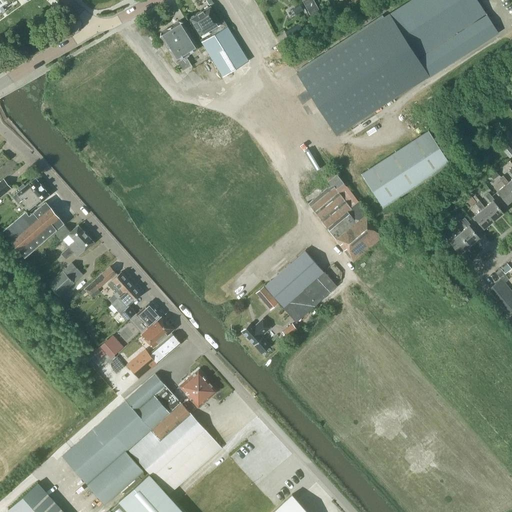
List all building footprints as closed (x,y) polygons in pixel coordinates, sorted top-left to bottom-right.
[(0,0),(0,11),(11,3),(13,2),(11,0),(0,0)] [(476,0),(410,0),(297,73),(336,135),(428,75),(429,76),(498,33),(476,0)] [(319,11),(313,0),(302,0),(310,16),(319,11)] [(303,11),(300,4),(291,9),(295,15),(303,11)] [(205,39),(227,26),(224,21),(220,23),(210,6),(190,19),(200,35),(202,34),(205,39)] [(310,16),(313,21),(322,17),(319,11),(310,16)] [(192,66),(186,56),(199,48),(183,22),(179,21),(161,32),(160,36),(176,62),(182,72),(192,66)] [(303,31),(299,23),(284,32),(288,39),(303,31)] [(227,26),(205,39),(201,42),(223,77),(248,61),(227,26)] [(450,163),(428,130),(361,173),(383,207),(450,163)] [(294,139),(313,164),(319,160),(322,164),(328,159),(323,152),(328,148),(319,137),(313,141),(305,131),(294,139)] [(511,155),(511,149),(506,142),(500,147),(509,158),(511,155)] [(356,222),(367,213),(333,169),(325,176),(331,185),(332,184),(339,192),(351,208),(348,211),(356,222)] [(494,179),(499,175),(495,169),(489,174),(494,179)] [(321,172),(305,181),(308,187),(324,177),(321,172)] [(511,189),(507,184),(508,182),(503,175),(499,178),(505,185),(497,192),(507,204),(511,199),(511,189)] [(0,197),(11,188),(4,178),(0,181),(0,197)] [(28,212),(49,195),(35,178),(25,186),(23,184),(18,188),(20,190),(13,196),(21,206),(22,204),(28,212)] [(315,212),(339,192),(332,184),(331,185),(308,203),(315,212)] [(356,222),(348,211),(351,208),(339,192),(315,212),(336,239),(356,222)] [(493,220),(503,212),(493,201),(494,200),(488,192),(485,195),(490,202),(485,207),(483,208),(493,220)] [(476,202),(470,194),(465,198),(471,206),(476,202)] [(483,208),(485,207),(479,200),(475,203),(481,210),(473,216),(483,229),(493,220),(483,208)] [(24,257),(63,223),(45,201),(29,215),(25,211),(0,232),(0,236),(21,259),(24,257)] [(353,261),(384,236),(367,213),(356,222),(336,239),(353,261)] [(469,245),(479,237),(469,226),(470,225),(464,217),(461,220),(466,227),(461,232),(459,233),(469,245)] [(78,256),(94,241),(78,225),(70,232),(65,225),(55,233),(61,240),(68,234),(74,241),(69,246),(61,254),(66,259),(74,252),(78,256)] [(459,233),(461,232),(455,225),(451,228),(457,235),(449,241),(459,254),(469,245),(459,233)] [(447,240),(439,231),(435,234),(443,243),(447,240)] [(296,322),(336,286),(305,250),(264,286),(296,322)] [(59,296),(82,274),(72,262),(48,285),(59,296)] [(507,263),(501,268),(503,271),(509,266),(507,264),(507,263)] [(90,295),(116,272),(110,266),(84,288),(90,295)] [(495,272),(499,277),(504,272),(501,268),(495,272)] [(107,284),(116,292),(108,299),(112,303),(117,298),(125,290),(127,291),(133,285),(121,271),(107,284)] [(499,302),(511,291),(501,278),(489,289),(499,302)] [(135,312),(128,305),(141,293),(133,285),(127,291),(125,290),(117,298),(112,303),(111,304),(117,310),(118,309),(122,312),(120,313),(126,320),(135,312)] [(264,286),(256,293),(259,297),(267,290),(264,286)] [(511,291),(499,302),(509,313),(511,311),(511,291)] [(278,303),(273,297),(265,304),(271,310),(278,303)] [(148,327),(161,315),(149,302),(136,314),(148,327)] [(148,327),(146,329),(141,334),(153,347),(173,328),(161,315),(148,327)] [(250,323),(242,331),(261,353),(270,345),(261,335),(265,332),(266,332),(266,331),(271,327),(262,318),(253,326),(250,323)] [(292,323),(282,332),(287,338),(297,329),(292,323)] [(149,353),(157,363),(180,343),(172,333),(149,353)] [(108,339),(100,346),(105,353),(110,358),(119,351),(108,339)] [(157,363),(149,353),(145,349),(127,364),(139,379),(157,363)] [(118,370),(126,362),(118,354),(110,361),(118,370)] [(189,396),(207,380),(198,370),(179,386),(189,396)] [(125,451),(181,402),(155,373),(62,455),(105,504),(142,470),(125,451)] [(198,407),(216,391),(207,380),(189,396),(198,407)] [(169,493),(221,447),(182,403),(129,450),(155,479),(155,478),(169,493)] [(106,511),(183,511),(149,474),(119,501),(110,510),(109,509),(106,511)] [(8,509),(10,511),(64,511),(38,483),(8,509)] [(308,511),(292,494),(272,511),(308,511)]
